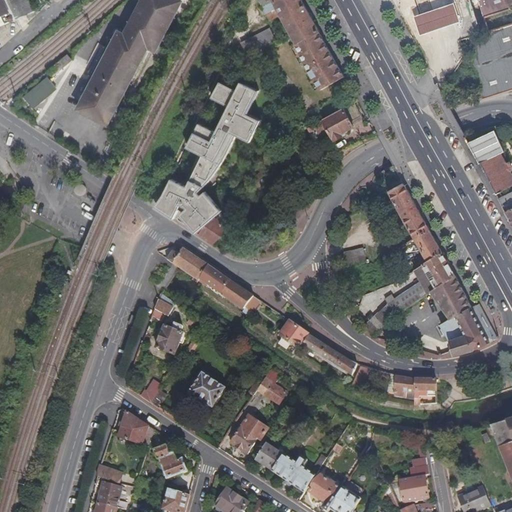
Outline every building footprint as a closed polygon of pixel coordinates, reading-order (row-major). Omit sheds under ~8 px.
[(0,0),(0,26),(3,25),(13,21),(2,0),(0,0)] [(2,0),(13,21),(20,17),(35,10),(30,0),(2,0)] [(88,92),(79,109),(108,125),(149,47),(156,50),(182,3),(176,0),(145,0),(126,35),(120,32),(111,49),(107,46),(84,90),(88,92)] [(260,0),(271,21),(283,14),(292,31),(299,43),(321,31),(316,22),(305,4),(303,0),(260,0)] [(412,17),(419,35),(436,29),(468,17),(462,0),(458,0),(429,11),(412,17)] [(511,0),(471,0),(479,15),(509,7),(508,3),(511,1),(511,0)] [(479,15),(480,17),(510,8),(509,7),(479,15)] [(511,88),(511,22),(476,34),(469,36),(457,41),(471,74),(472,73),(483,98),(511,88)] [(271,26),(246,40),(252,52),(264,46),(278,38),(271,26)] [(301,48),(323,89),(326,88),(342,79),(346,77),(343,72),(321,31),(299,43),(292,31),(280,37),(290,54),(301,48)] [(285,91),(294,84),(264,46),(252,52),(285,91)] [(74,60),(69,55),(51,71),(56,77),(74,60)] [(49,78),(27,99),(37,110),(59,88),(49,78)] [(342,79),(326,88),(328,91),(344,82),(342,79)] [(185,220),(197,233),(218,215),(222,212),(205,193),(202,196),(200,193),(209,182),(217,171),(221,166),(226,158),(230,150),(234,142),(236,136),(250,142),(261,120),(247,114),(258,91),(240,82),(236,91),(219,82),(213,94),(211,98),(228,107),(216,133),(199,124),(187,148),(203,156),(187,187),(172,180),(164,196),(159,203),(177,215),(179,212),(185,220)] [(306,92),(299,97),(309,108),(315,103),(306,92)] [(309,128),(311,132),(328,124),(336,140),(344,136),(343,134),(355,127),(352,121),(363,115),(356,102),(338,112),(325,119),(313,126),(309,128)] [(325,119),(338,112),(334,105),(321,112),(325,119)] [(480,164),(505,150),(502,144),(494,130),(469,144),(477,159),(480,164)] [(511,153),(507,142),(502,144),(505,150),(508,157),(511,164),(511,153)] [(497,194),(511,186),(511,175),(510,172),(511,170),(508,162),(506,164),(504,160),(508,157),(505,150),(480,164),(487,177),(497,194)] [(311,158),(294,162),(295,168),(313,164),(311,158)] [(390,192),(416,237),(431,229),(418,205),(406,184),(390,192)] [(85,187),(83,186),(81,185),(79,185),(77,187),(76,188),(75,190),(76,192),(77,194),(79,195),(81,196),(83,195),(85,194),(86,193),(86,191),(86,189),(85,187)] [(511,192),(499,199),(511,222),(511,192)] [(177,215),(159,203),(157,206),(175,218),(177,215)] [(366,213),(385,246),(386,245),(397,239),(379,206),(366,213)] [(230,229),(218,215),(197,233),(206,240),(213,244),(230,229)] [(435,238),(431,229),(416,237),(424,253),(417,257),(422,264),(444,252),(435,238)] [(367,261),(364,247),(342,253),(345,266),(367,261)] [(198,281),(243,313),(245,310),(246,308),(254,297),(244,290),(209,266),(194,256),(184,249),(179,255),(176,253),(173,253),(169,260),(198,281)] [(413,269),(422,284),(427,292),(431,290),(456,275),(449,263),(444,252),(422,264),(413,269)] [(465,292),(456,275),(431,290),(448,320),(473,307),(465,292)] [(422,284),(392,304),(397,312),(427,292),(422,284)] [(403,329),(435,307),(427,292),(397,312),(393,315),(403,329)] [(172,308),(175,303),(162,294),(159,300),(172,308)] [(261,302),(254,297),(246,308),(253,313),(261,302)] [(174,308),(172,308),(159,300),(156,309),(169,317),(174,308)] [(389,305),(387,304),(365,326),(370,331),(375,336),(376,335),(380,328),(386,321),(393,315),(397,312),(389,305)] [(473,307),(490,341),(497,337),(488,321),(479,304),(473,307)] [(448,320),(438,325),(452,352),(454,355),(475,349),(491,343),(490,341),(473,307),(448,320)] [(250,317),(253,313),(246,308),(245,310),(243,313),(250,317)] [(277,319),(285,324),(288,320),(285,318),(280,315),(277,319)] [(201,332),(205,325),(197,319),(192,326),(201,332)] [(300,349),(303,345),(310,335),(291,322),(281,336),(300,349)] [(166,327),(158,348),(176,355),(184,334),(181,332),(183,326),(175,323),(173,329),(166,327)] [(310,335),(303,345),(354,376),(358,364),(353,362),(332,349),(310,335)] [(192,354),(199,343),(195,340),(188,351),(192,354)] [(424,351),(423,357),(449,360),(450,354),(424,351)] [(370,368),(361,365),(355,379),(363,382),(370,368)] [(281,376),(271,369),(261,385),(257,390),(280,405),(288,392),(276,385),(281,376)] [(204,372),(190,393),(214,408),(227,388),(204,372)] [(416,379),(396,375),(395,383),(395,396),(415,399),(416,379)] [(352,386),(359,390),(363,382),(355,379),(352,386)] [(416,379),(415,399),(414,404),(423,404),(423,402),(420,402),(420,396),(425,396),(425,393),(437,393),(437,380),(427,379),(416,379)] [(156,381),(149,392),(151,394),(157,397),(161,391),(164,387),(156,381)] [(257,382),(250,393),(254,396),(257,390),(261,385),(257,382)] [(159,408),(168,396),(161,391),(157,397),(153,404),(159,408)] [(157,397),(151,394),(147,400),(153,404),(157,397)] [(119,436),(143,444),(150,426),(128,411),(119,436)] [(269,428),(250,415),(232,443),(248,454),(259,439),(261,440),(269,428)] [(511,419),(491,426),(495,435),(511,478),(511,419)] [(489,436),(495,435),(491,426),(480,427),(484,437),(489,436)] [(454,432),(456,439),(464,437),(462,431),(454,432)] [(293,451),(301,440),(296,437),(289,449),(293,451)] [(274,471),(285,455),(278,450),(268,443),(257,460),(274,471)] [(160,459),(168,479),(189,471),(184,458),(179,460),(179,458),(177,455),(175,452),(171,452),(168,444),(155,450),(159,460),(160,459)] [(339,453),(343,448),(336,444),(333,450),(339,453)] [(288,450),(282,445),(278,450),(285,455),(288,450)] [(320,469),(327,458),(322,454),(315,466),(320,469)] [(302,456),(297,463),(285,455),(274,471),(306,492),(316,475),(304,467),(308,461),(302,456)] [(426,457),(421,458),(412,459),(413,468),(410,468),(411,477),(425,474),(429,473),(427,464),(426,457)] [(100,471),(98,476),(120,483),(123,473),(101,466),(100,471)] [(405,503),(429,498),(425,474),(411,477),(400,479),(405,503)] [(325,507),(324,510),(327,511),(328,511),(331,509),(343,489),(320,475),(310,491),(327,502),(324,506),(325,507)] [(99,502),(118,507),(123,487),(104,483),(99,502)] [(474,511),(491,505),(483,486),(458,497),(465,511),(474,511)] [(228,488),(216,506),(225,511),(243,511),(249,503),(228,488)] [(343,489),(331,509),(336,511),(353,511),(362,499),(344,488),(343,489)] [(185,511),(190,495),(170,489),(165,508),(176,511),(185,511)] [(396,500),(392,491),(387,494),(391,502),(396,500)] [(261,511),(267,504),(260,499),(251,511),(261,511)] [(99,502),(96,511),(116,511),(118,507),(99,502)] [(147,511),(149,506),(135,502),(132,509),(141,511),(147,511)]
